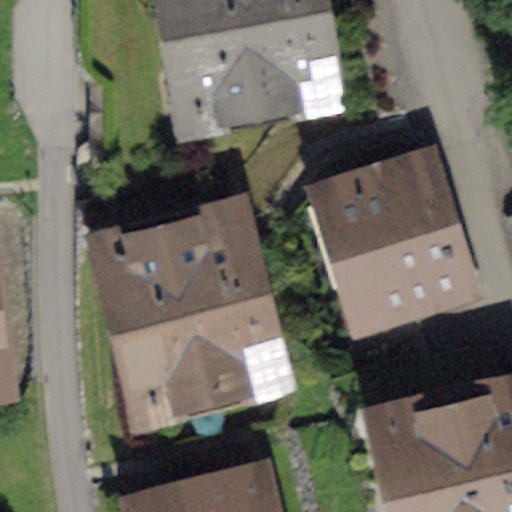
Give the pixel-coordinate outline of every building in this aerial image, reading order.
[(326,89),(311,0),(174,0),(194,114),(326,89)] [(463,281),(426,163),(331,193),(358,280),(374,275),(388,319),(441,303),(437,290),(463,281)] [(150,401),(272,371),(233,216),(112,246),(150,401)] [(409,511),(511,511),(511,402),(509,388),(387,418),(409,511)] [(263,511),(255,478),(145,505),(147,511),(263,511)]
